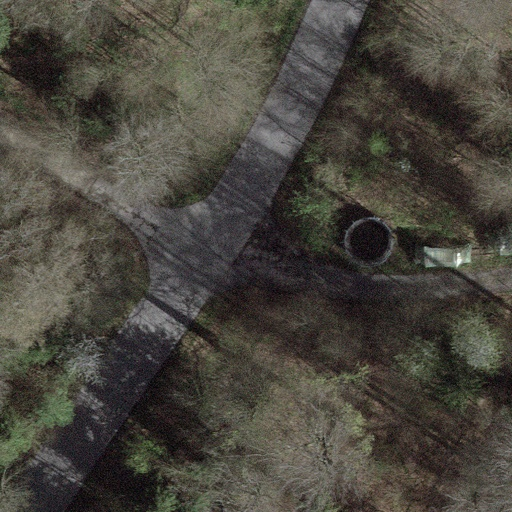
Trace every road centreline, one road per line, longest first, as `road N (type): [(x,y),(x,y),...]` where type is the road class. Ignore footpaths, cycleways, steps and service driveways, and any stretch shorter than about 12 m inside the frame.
road 1 (unclassified): [(340,0),(303,85),(210,248),(37,511)]
road 2 (track): [(511,278),(366,282),(210,248),(0,142)]
